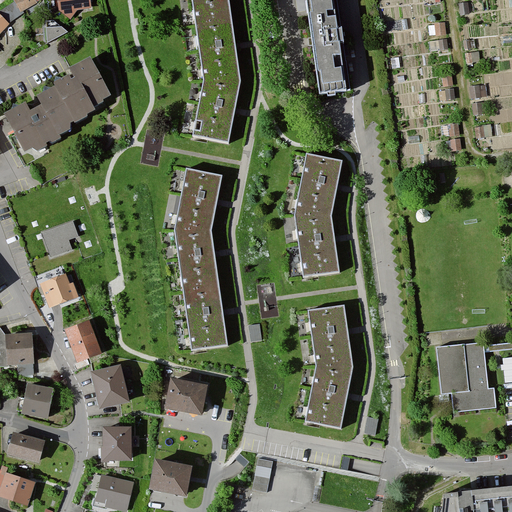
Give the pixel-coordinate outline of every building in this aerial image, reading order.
[(0,37),(9,27),(7,25),(22,17),(21,15),(45,0),(17,0),(12,3),(13,5),(0,13),(0,37)] [(57,0),(58,12),(68,18),(75,11),(91,10),(90,0),(57,0)] [(189,0),(201,81),(190,137),(228,145),(241,83),(228,0),(189,0)] [(336,0),(302,0),(317,99),(349,95),(336,0)] [(430,23),(431,35),(447,34),(446,22),(430,23)] [(61,30),(45,31),(46,48),(67,37),(61,30)] [(430,40),(431,50),(449,48),(448,38),(430,40)] [(28,116),(23,108),(17,111),(11,108),(9,115),(1,119),(21,158),(32,152),(34,156),(59,143),(57,140),(71,133),(69,128),(93,116),(90,110),(110,100),(89,61),(67,73),(72,82),(67,84),(66,81),(59,84),(52,82),(51,88),(50,89),(52,92),(48,94),(42,91),(40,98),(33,102),(38,111),(28,116)] [(488,95),(486,83),(469,86),(471,98),(488,95)] [(486,97),(473,98),(473,114),(486,114),(486,97)] [(442,124),(443,137),(460,135),(459,123),(442,124)] [(476,137),(492,136),(492,125),(476,125),(476,137)] [(451,151),(462,149),(460,137),(449,139),(451,151)] [(339,275),(331,220),(342,164),(304,156),(291,218),(301,281),(339,275)] [(226,349),(210,235),(221,180),(183,172),(171,233),(188,355),(226,349)] [(41,232),(50,257),(73,248),(69,238),(79,235),(73,220),(41,232)] [(64,265),(36,275),(39,282),(67,272),(64,265)] [(68,286),(65,278),(40,288),(49,311),(77,299),(71,285),(68,286)] [(304,313),(313,369),(301,424),(340,432),(352,371),(343,307),(304,313)] [(259,323),(249,325),(252,341),(263,339),(259,323)] [(100,357),(86,325),(62,334),(75,367),(100,357)] [(29,338),(3,340),(5,369),(32,367),(29,338)] [(494,392),(487,392),(483,346),(435,351),(440,399),(451,398),(453,416),(496,411),(494,392)] [(128,404),(119,367),(88,375),(97,412),(128,404)] [(206,389),(169,382),(163,412),(200,419),(206,389)] [(52,392),(25,388),(20,418),(46,423),(52,392)] [(375,434),(378,418),(368,416),(365,432),(375,434)] [(131,462),(130,429),(101,430),(102,464),(131,462)] [(6,458),(39,466),(44,444),(11,436),(6,458)] [(267,491),(273,460),(259,457),(253,488),(267,491)] [(191,470),(152,464),(148,494),(186,500),(191,470)] [(33,485),(4,476),(0,489),(0,500),(26,508),(33,485)] [(105,506),(106,502),(128,507),(134,485),(101,477),(95,503),(105,506)] [(511,511),(511,490),(441,499),(439,511),(511,511)]
